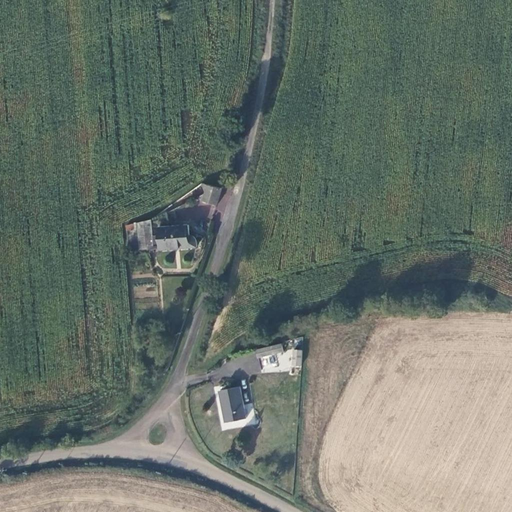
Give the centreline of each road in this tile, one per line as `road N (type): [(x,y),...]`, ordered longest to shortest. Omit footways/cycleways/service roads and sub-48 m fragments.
road 1 (unclassified): [(151,446),(216,266),(254,121)]
road 2 (unclassified): [(294,511),(174,449),(151,446)]
road 3 (unclassified): [(151,446),(90,444),(0,465)]
road 4 (track): [(254,121),(272,0)]
